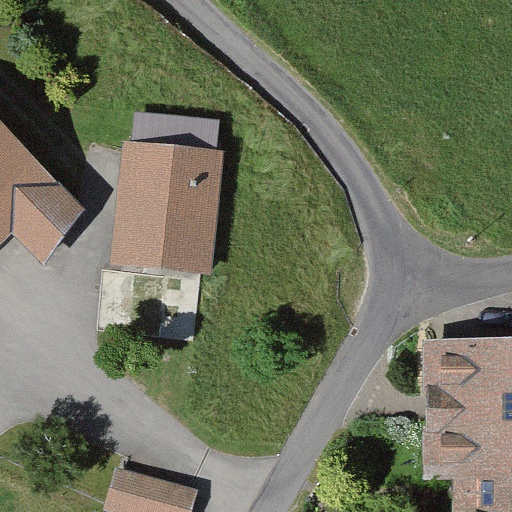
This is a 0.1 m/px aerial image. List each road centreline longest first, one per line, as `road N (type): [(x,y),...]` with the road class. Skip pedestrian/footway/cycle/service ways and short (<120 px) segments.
road 1 (residential): [(403,266),(382,215),(317,122),(182,0)]
road 2 (residential): [(267,511),(403,266)]
